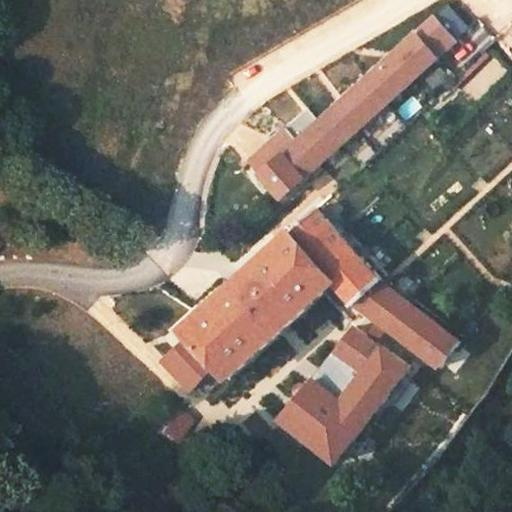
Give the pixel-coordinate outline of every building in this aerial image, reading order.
[(435,59),(413,37),(299,142),(264,175),(284,198),(435,59)] [(299,142),(287,130),(252,162),(264,175),(299,142)] [(318,209),(185,327),(193,335),(168,358),(195,387),(220,365),(232,377),(335,283),(355,305),(357,303),(442,367),(460,342),(381,280),(383,278),(318,209)] [(341,462),(411,365),(357,327),(312,385),(310,384),(308,383),(305,384),(302,386),(301,389),(301,392),(302,394),(304,395),(286,418),(341,462)] [(192,421),(177,409),(160,431),(174,442),(192,421)]
